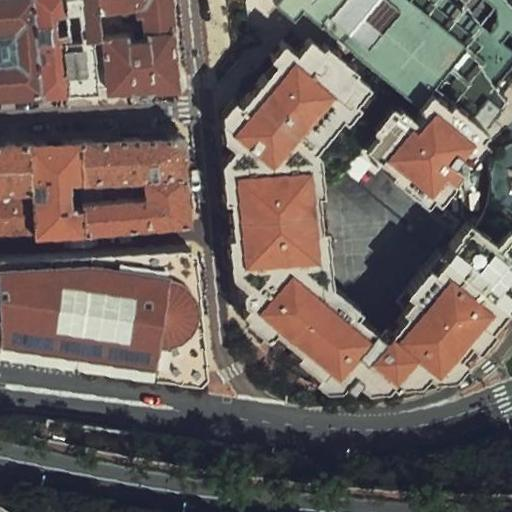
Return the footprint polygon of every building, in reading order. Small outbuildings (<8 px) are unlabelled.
[(177,0),(38,0),(45,111),(186,99),(177,0)] [(293,0),(393,72),(469,0),(293,0)] [(511,303),(511,252),(473,226),(404,332),(340,278),(330,145),(384,92),(316,35),(236,109),(237,123),(250,313),(278,340),(328,389),(451,375),(511,303)] [(416,102),(380,146),(445,198),(448,194),(456,200),(482,167),(473,160),(478,153),(490,162),(508,140),(501,134),(507,127),(470,98),(468,101),(449,86),(434,105),(439,108),(433,115),(416,102)] [(0,142),(0,237),(195,226),(189,131),(0,142)] [(0,256),(0,351),(200,384),(208,376),(198,251),(191,243),(0,256)]
